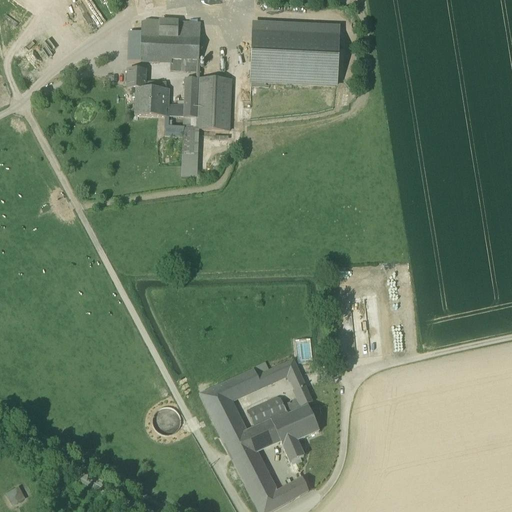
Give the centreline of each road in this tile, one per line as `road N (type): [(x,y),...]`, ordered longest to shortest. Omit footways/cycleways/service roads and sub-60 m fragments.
road 1 (track): [(241,511),(24,104)]
road 2 (track): [(298,511),(335,476),(356,375),(511,338)]
road 3 (secondary): [(144,511),(0,428)]
road 4 (track): [(55,0),(4,63),(24,104)]
